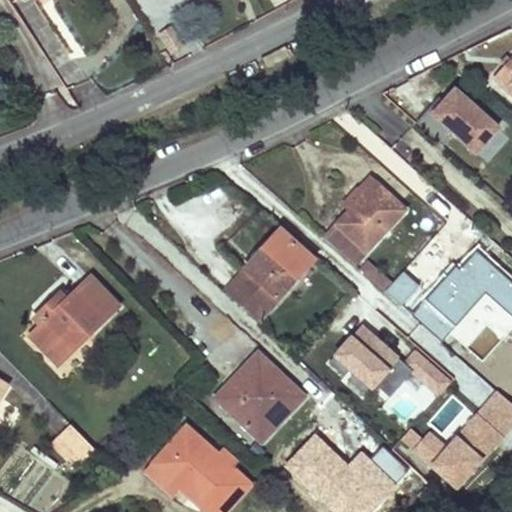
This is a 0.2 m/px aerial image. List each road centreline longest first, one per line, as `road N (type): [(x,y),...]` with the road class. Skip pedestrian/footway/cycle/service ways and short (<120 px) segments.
road 1 (residential): [(0,234),(511,3)]
road 2 (residential): [(0,160),(345,0)]
road 3 (unknown): [(358,72),(511,215)]
